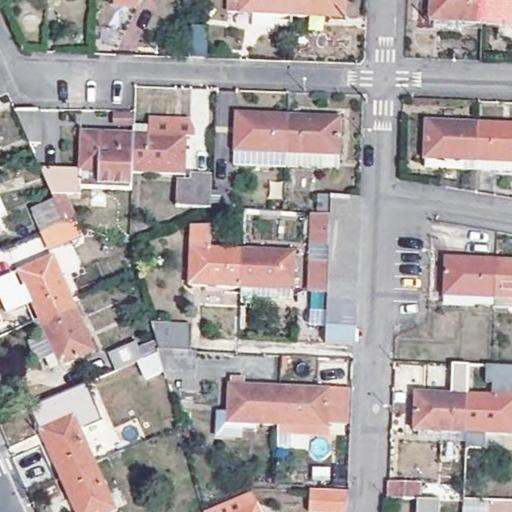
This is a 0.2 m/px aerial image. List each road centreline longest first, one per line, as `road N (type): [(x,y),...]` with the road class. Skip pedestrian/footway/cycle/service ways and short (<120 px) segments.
road 1 (residential): [(0,34),(23,65),(383,77)]
road 2 (residential): [(364,511),(379,194)]
road 3 (residential): [(379,194),(511,216)]
road 4 (residential): [(383,77),(511,83)]
